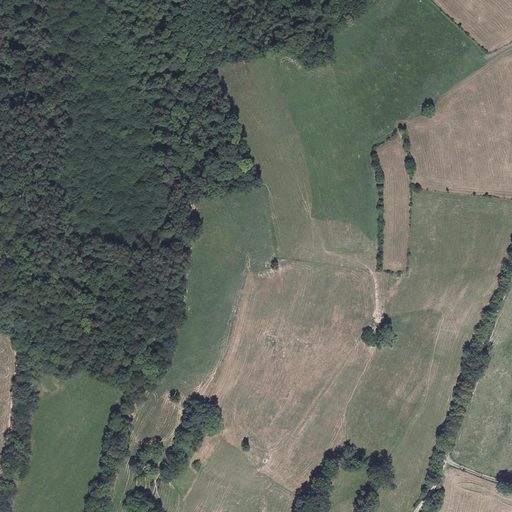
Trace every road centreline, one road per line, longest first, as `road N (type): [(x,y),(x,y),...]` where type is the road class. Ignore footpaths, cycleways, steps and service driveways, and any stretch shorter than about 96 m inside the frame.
road 1 (track): [(89,511),(132,359),(151,233),(131,146),(122,0)]
road 2 (track): [(511,276),(440,474),(415,511)]
road 3 (track): [(0,497),(14,361)]
